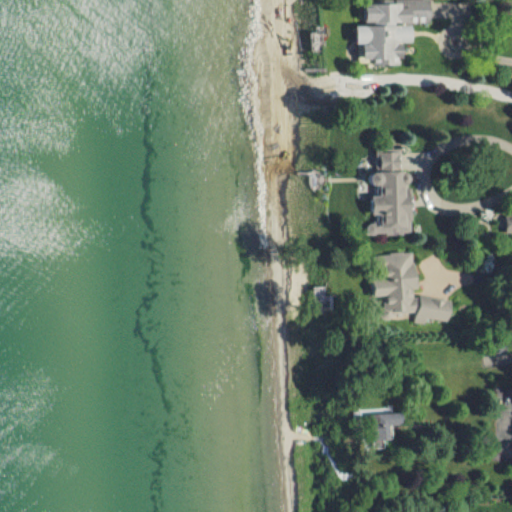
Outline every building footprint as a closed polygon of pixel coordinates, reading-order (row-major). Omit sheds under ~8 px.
[(405,0),(362,5),(365,24),(353,25),(355,44),(361,43),(363,59),(373,57),(374,66),(402,62),(399,43),(411,42),(409,22),(411,22),(411,17),(428,15),(425,0),(405,0)] [(409,234),(409,187),(404,187),(404,173),(397,173),(397,151),(377,150),(377,171),(369,171),(369,185),(377,185),(377,195),(370,195),(369,215),(377,215),(377,223),(367,223),(367,234),(409,234)] [(372,297),(384,297),(384,312),(412,312),(412,289),(412,253),(383,253),(383,279),(372,279),(372,297)] [(423,318),(445,322),(449,303),(418,296),(412,323),(422,325),(423,318)] [(382,440),(390,440),(389,425),(402,424),(402,413),(371,414),(373,448),(382,448),(382,440)]
